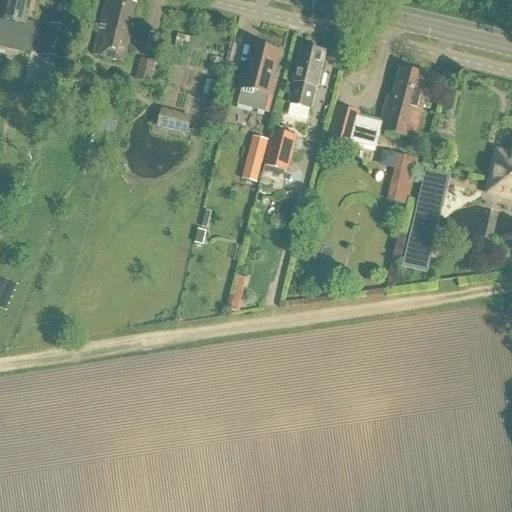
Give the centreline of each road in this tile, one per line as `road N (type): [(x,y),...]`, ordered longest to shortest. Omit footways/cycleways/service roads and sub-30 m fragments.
road 1 (track): [(0,364),(511,288)]
road 2 (secondary): [(511,45),(320,0)]
